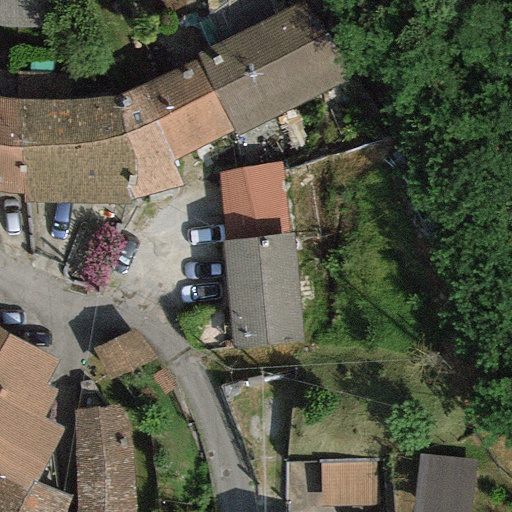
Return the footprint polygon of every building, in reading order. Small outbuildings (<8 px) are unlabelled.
[(0,0),(0,19),(46,20),(46,0),(0,0)] [(95,109),(0,106),(0,208),(124,212),(289,133),(243,38),(95,109)] [(225,238),(232,342),(306,337),(300,234),(225,238)] [(59,380),(0,353),(0,511),(65,511),(66,509),(11,484),(59,380)] [(146,511),(153,430),(80,425),(73,511),(146,511)] [(378,452),(319,457),(323,504),(382,499),(378,452)] [(476,511),(476,456),(422,456),(421,511),(476,511)]
